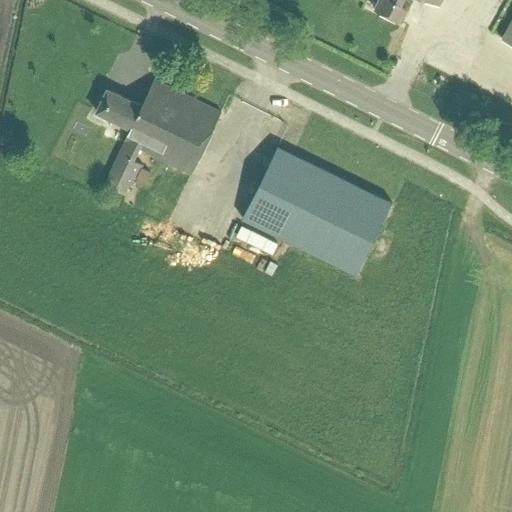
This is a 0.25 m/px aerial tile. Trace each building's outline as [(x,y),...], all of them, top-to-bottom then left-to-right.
[(426,0),(437,6),(440,0),(378,0),(374,10),(399,23),(410,0),(426,0)] [(511,42),(511,12),(500,36),(511,42)] [(133,84),(139,66),(130,63),(125,81),(133,84)] [(219,110),(153,78),(140,103),(108,87),(96,110),(130,126),(123,139),(126,140),(105,183),(124,192),(128,182),(132,184),(142,164),(132,159),(139,146),(189,171),(219,110)] [(356,271),(390,200),(277,145),(242,216),(356,271)] [(174,192),(178,182),(157,174),(153,184),(174,192)]
